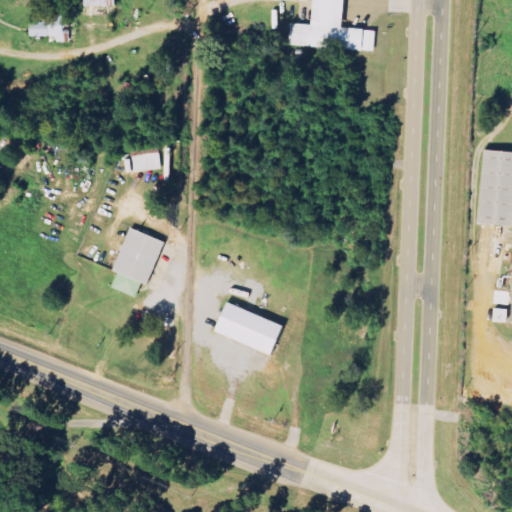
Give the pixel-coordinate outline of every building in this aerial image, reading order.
[(373,51),(375,30),(339,28),(341,0),(310,0),(309,24),(289,23),(288,46),(373,51)] [(30,22),(30,36),(56,37),(56,42),(63,42),(63,23),(30,22)] [(136,170),(160,169),(159,148),(135,149),(136,170)] [(511,225),(511,152),(485,150),(480,223),(511,225)] [(135,297),(140,283),(147,285),(162,240),(126,228),(112,271),(116,272),(110,289),(135,297)] [(211,331),(268,354),(279,325),(223,302),(211,331)] [(505,323),(506,309),(492,309),(491,322),(505,323)]
